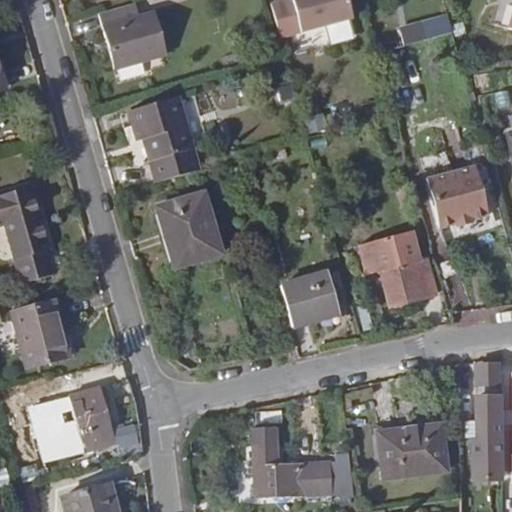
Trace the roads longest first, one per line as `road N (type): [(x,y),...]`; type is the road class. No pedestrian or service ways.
road 1 (unclassified): [(152,404),(34,0)]
road 2 (residential): [(511,335),(152,404)]
